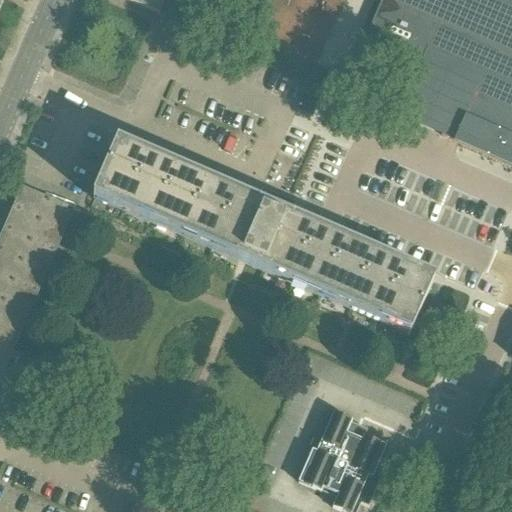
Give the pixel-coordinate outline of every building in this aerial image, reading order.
[(124,0),(155,13),(160,0),(124,0)] [(511,0),(381,0),(360,50),(410,72),(392,116),(419,128),(448,61),(453,50),(468,16),(501,31),(452,141),(511,167),(511,0)] [(448,61),(419,128),(452,141),(501,31),(468,16),(453,50),(448,61)] [(382,105),(388,92),(374,86),(369,98),(382,105)] [(103,160),(90,189),(96,192),(93,200),(350,312),(356,314),(410,337),(413,329),(431,337),(444,308),(426,300),(434,282),(287,219),(291,208),(268,198),(264,209),(117,145),(109,163),(103,160)] [(21,188),(0,237),(0,370),(70,209),(21,188)] [(15,368),(12,374),(21,378),(24,371),(36,377),(41,365),(20,356),(20,357),(18,356),(13,367),(15,368)] [(322,490),(338,496),(332,509),(339,511),(358,511),(386,447),(363,438),(361,442),(346,435),(352,422),(340,417),(333,414),(329,413),(298,484),(321,494),(322,490)] [(216,483),(230,489),(235,477),(221,471),(216,483)]
